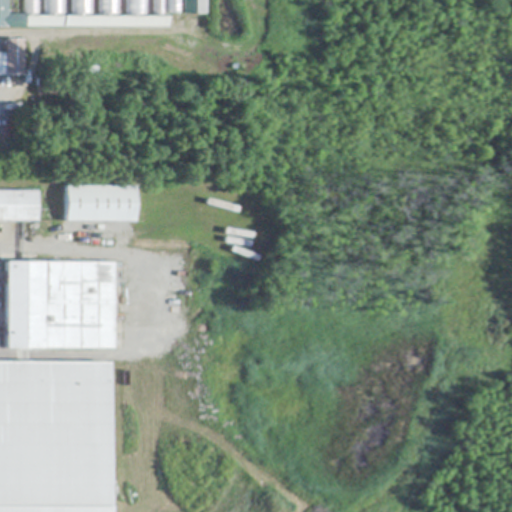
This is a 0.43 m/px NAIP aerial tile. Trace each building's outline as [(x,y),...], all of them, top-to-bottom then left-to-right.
[(25,18),(168,18),(168,29),(0,29),(0,0),(7,0),(7,15),(25,15),(25,18)] [(178,0),(178,12),(167,12),(167,0),(178,0)] [(204,0),(204,15),(183,15),(183,0),(204,0)] [(22,40),(22,77),(0,76),(0,55),(5,55),(5,40),(22,40)] [(67,96),(38,96),(38,80),(67,80),(67,96)] [(12,83),(0,82),(0,91),(1,118),(13,118),(12,83)] [(132,223),(64,222),(64,187),(133,188),(132,223)] [(35,222),(0,222),(0,192),(35,192),(35,222)] [(113,264),(113,350),(28,350),(28,352),(15,352),(15,350),(5,350),(4,264),(113,264)] [(107,365),(106,511),(0,511),(0,364),(18,364),(18,361),(29,361),(29,365),(107,365)]
